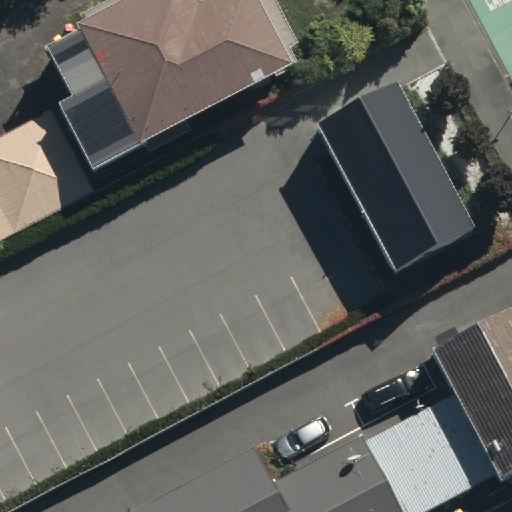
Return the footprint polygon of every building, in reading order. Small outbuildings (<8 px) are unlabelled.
[(0,137),(0,237),(97,187),(86,166),(306,52),(278,0),(202,0),(194,5),(191,0),(122,0),(42,42),(72,100),(0,137)] [(318,135),(389,272),(468,231),(398,94),(318,135)] [(447,388),(494,474),(511,464),(511,305),(510,301),(425,346),(447,388)] [(423,511),(494,474),(447,388),(360,435),(401,511),(423,511)] [(401,511),(360,435),(272,482),(253,448),(132,511),(401,511)]
